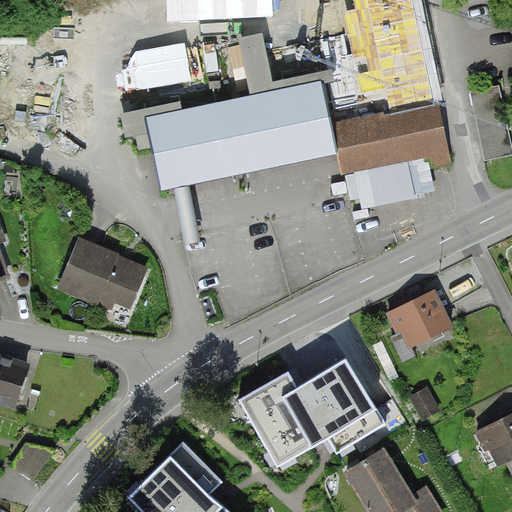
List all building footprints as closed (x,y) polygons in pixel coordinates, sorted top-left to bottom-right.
[(332,126),(338,153),(343,176),(425,157),(426,166),(446,162),(413,0),(366,0),(389,114),(332,126)] [(235,87),(254,84),(250,58),(230,61),(235,87)] [(322,80),(148,115),(163,188),(193,182),(338,153),(332,126),(322,80)] [(469,93),(483,164),(511,158),(497,87),(469,93)] [(76,237),(55,288),(110,311),(113,304),(131,312),(150,268),(93,244),(76,237)] [(431,293),(386,316),(406,353),(450,330),(444,319),(431,293)] [(3,360),(0,358),(0,400),(15,406),(28,368),(12,363),(14,357),(5,354),(3,360)] [(386,423),(346,356),(299,384),(290,369),(238,399),(278,465),(328,435),(338,451),(386,423)] [(511,415),(478,433),(486,450),(481,453),(490,471),(511,459),(511,415)] [(222,482),(183,443),(129,496),(143,511),(230,511),(210,495),(222,482)] [(54,449),(27,444),(12,467),(33,480),(54,449)] [(383,451),(348,473),(371,511),(403,511),(411,507),(414,511),(438,511),(425,489),(411,498),(383,451)] [(464,463),(458,451),(444,459),(450,470),(464,463)]
